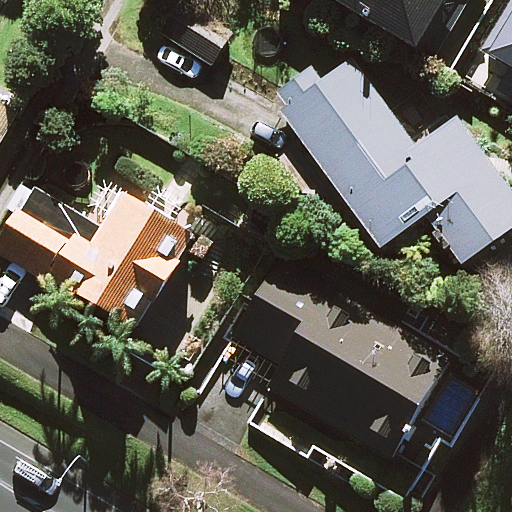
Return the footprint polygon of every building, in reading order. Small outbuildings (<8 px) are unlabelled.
[(323,0),(420,56),(452,0),(323,0)] [(232,41),(181,10),(163,39),(214,70),(232,41)] [(359,64),(283,118),(384,257),(424,227),(461,278),(511,240),(511,190),(460,119),(420,149),(359,64)] [(0,147),(18,117),(0,105),(0,147)] [(197,242),(123,202),(106,233),(31,193),(0,250),(0,259),(144,338),(197,242)] [(454,360),(280,264),(237,343),(284,369),(270,394),(396,464),(411,438),(454,360)]
